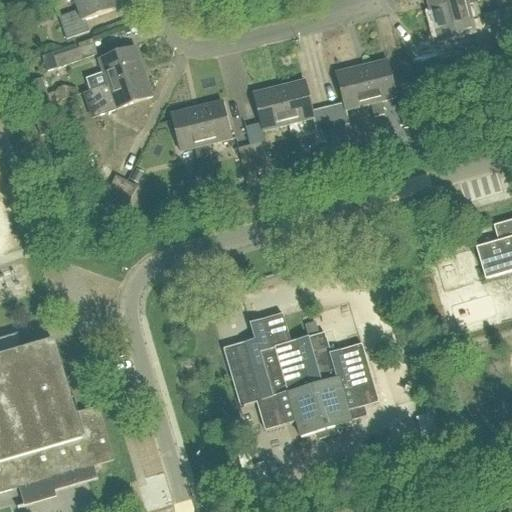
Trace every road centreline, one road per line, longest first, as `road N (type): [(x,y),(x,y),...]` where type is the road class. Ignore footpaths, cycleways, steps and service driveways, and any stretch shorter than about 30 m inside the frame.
road 1 (residential): [(186,511),(127,309),(139,278),(171,258),(511,158)]
road 2 (residential): [(337,0),(341,18),(207,51),(179,42),(156,0)]
